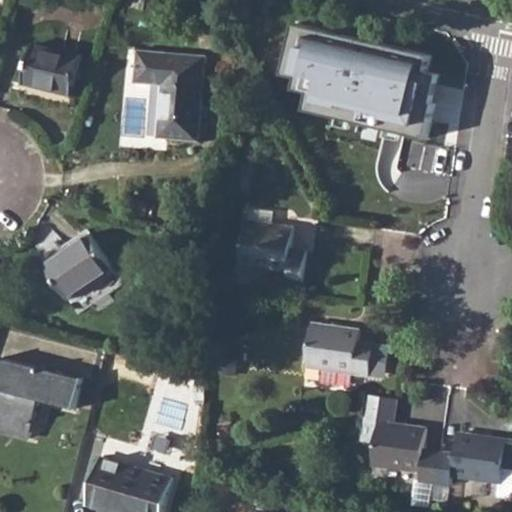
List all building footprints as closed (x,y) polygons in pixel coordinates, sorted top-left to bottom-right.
[(35,41),(25,79),(73,92),(83,53),(35,41)] [(137,48),(134,80),(162,83),(157,136),(198,140),(206,55),(137,48)] [(368,186),(396,190),(412,192),(414,175),(419,144),(403,142),(402,148),(345,139),(339,182),(344,183),(368,186)] [(343,193),(367,196),(368,186),(344,183),(343,193)] [(127,208),(138,211),(141,200),(130,197),(127,208)] [(305,281),(309,250),(294,248),(297,226),(272,222),(274,210),(250,207),(248,219),(242,262),(291,269),(289,278),(305,281)] [(46,264),(69,299),(116,268),(92,233),(46,264)] [(182,297),(191,300),(198,285),(191,280),(182,297)] [(363,328),(315,321),(309,364),(372,373),(377,342),(361,340),(363,328)] [(186,365),(202,366),(203,356),(188,355),(186,365)] [(4,357),(0,372),(0,432),(31,440),(41,398),(76,407),(84,377),(4,357)] [(381,420),(375,463),(423,470),(422,479),(437,481),(441,450),(426,448),(429,427),(396,422),(399,397),(365,393),(361,417),(381,420)] [(511,439),(460,431),(457,453),(441,450),(437,481),(452,483),(454,474),(499,480),(502,481),(504,466),(511,466),(511,439)] [(103,456),(89,504),(116,511),(164,511),(175,477),(103,456)] [(497,495),(502,495),(509,492),(511,488),(511,466),(504,466),(502,481),(499,480),(497,495)]
